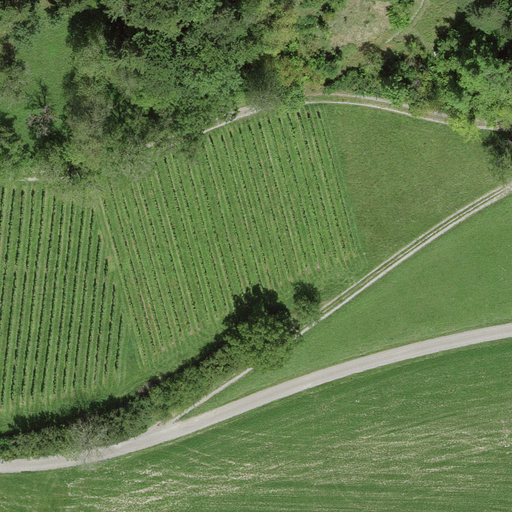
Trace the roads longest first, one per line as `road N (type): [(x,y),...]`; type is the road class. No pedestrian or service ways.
road 1 (track): [(0,466),(73,462),(132,447),(329,377),(511,333)]
road 2 (track): [(0,178),(120,170),(293,102),(350,101),(511,128)]
road 3 (track): [(511,195),(132,447)]
